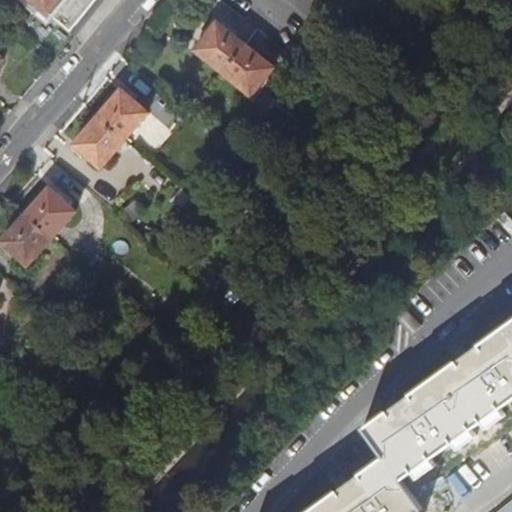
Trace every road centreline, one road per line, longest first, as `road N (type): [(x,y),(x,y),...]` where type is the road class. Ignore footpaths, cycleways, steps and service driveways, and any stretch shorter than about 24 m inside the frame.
road 1 (residential): [(258,511),(511,258)]
road 2 (residential): [(139,0),(0,163)]
